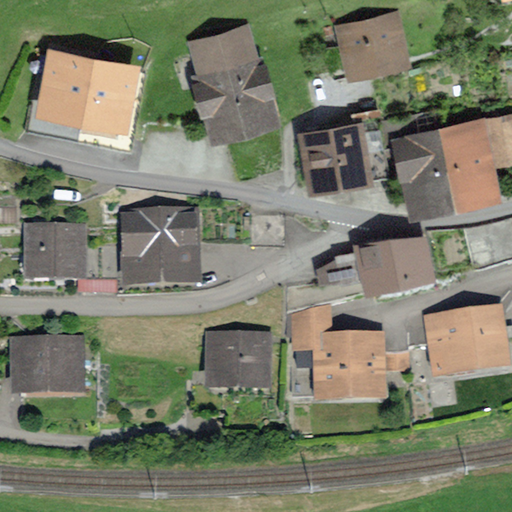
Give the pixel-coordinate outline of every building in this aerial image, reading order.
[(412,60),(399,8),(335,24),(348,76),(412,60)] [(259,53),(249,21),(188,38),(197,71),(192,72),(212,140),(283,119),(264,51),(259,53)] [(94,52),(48,44),(37,111),(83,118),(94,52)] [(140,59),(94,52),(83,118),(129,126),(140,59)] [(352,112),(353,119),(326,124),(337,185),(375,178),(374,175),(393,171),(383,120),(380,107),(352,112)] [(449,207),(440,162),(457,159),(448,121),(447,107),(383,120),(393,171),(400,170),(410,215),(449,207)] [(511,110),(486,116),(497,164),(511,160),(511,110)] [(497,164),(486,116),(485,113),(448,121),(457,159),(440,162),(449,207),(503,195),(497,164)] [(337,185),(326,124),(299,129),(310,190),(337,185)] [(123,285),(203,283),(201,206),(120,209),(123,285)] [(87,278),(86,222),(23,223),(24,280),(87,278)] [(365,290),(437,274),(428,232),(399,231),(354,241),(356,249),(336,252),(336,256),(317,266),(321,281),(342,279),(343,281),(363,279),(365,290)] [(117,292),(117,280),(79,279),(78,291),(117,292)] [(298,370),(322,370),(323,394),(378,393),(377,352),(383,352),(383,342),(328,343),(327,307),(295,315),(296,346),(297,346),(298,370)] [(502,361),(496,316),(446,323),(452,368),(502,361)] [(16,336),(1,336),(2,361),(16,361),(16,336)] [(195,339),(119,338),(118,354),(117,388),(165,389),(166,355),(195,356),(195,339)] [(215,384),(263,385),(264,345),(216,344),(215,384)] [(22,387),(90,386),(89,361),(74,361),(74,346),(21,347),(22,387)] [(409,351),(384,352),(384,371),(409,370),(409,351)] [(193,414),(226,415),(227,405),(227,387),(193,387),(193,414)] [(270,406),(227,405),(226,415),(226,435),(270,436),(270,406)]
